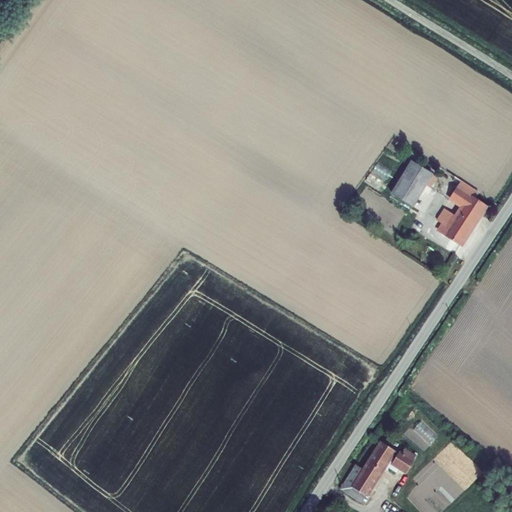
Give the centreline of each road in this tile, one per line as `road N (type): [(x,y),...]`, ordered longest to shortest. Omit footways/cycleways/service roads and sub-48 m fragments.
road 1 (unclassified): [(511,202),(306,511)]
road 2 (unclassified): [(392,0),(511,75)]
